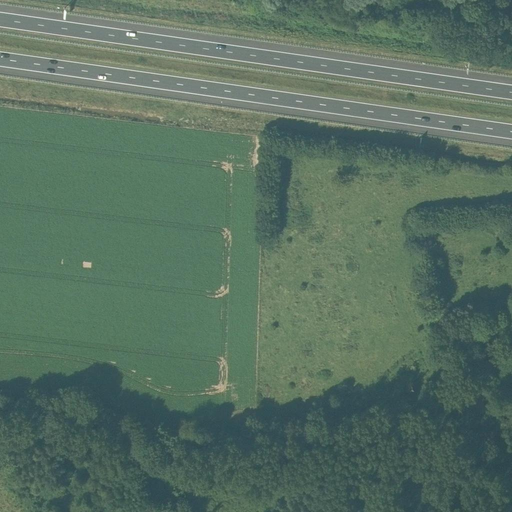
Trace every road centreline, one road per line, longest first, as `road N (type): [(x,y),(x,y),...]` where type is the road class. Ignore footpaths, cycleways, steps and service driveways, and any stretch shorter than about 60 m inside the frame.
road 1 (track): [(511,346),(447,367),(351,433),(203,471),(176,466),(133,423),(94,399),(0,388)]
road 2 (motorway): [(511,92),(0,19)]
road 3 (motorway): [(0,60),(511,132)]
